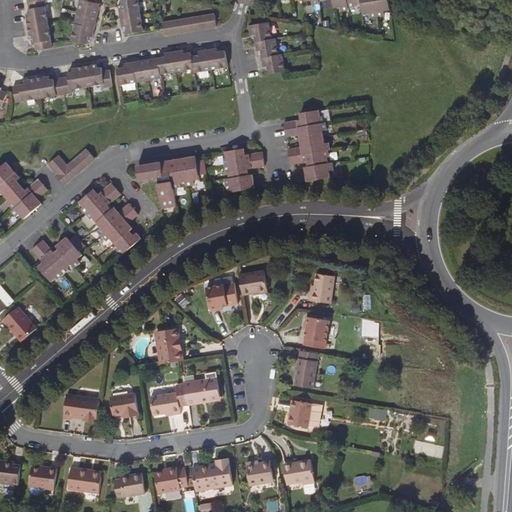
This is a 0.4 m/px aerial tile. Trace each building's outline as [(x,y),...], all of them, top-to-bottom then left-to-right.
[(35,35),(36,39),(38,51),(54,48),(52,40),(46,0),(47,0),(29,0),(31,13),(32,17),(28,18),(31,36),(35,35)] [(94,37),(96,28),(98,16),(101,3),(97,3),(97,0),(81,0),(73,41),(89,44),(90,36),(94,37)] [(139,0),(123,0),(124,8),(121,9),(122,18),(123,26),(127,26),(128,34),(145,31),(139,0)] [(355,6),(354,0),(303,0),(303,1),(307,0),(309,0),(310,3),(318,3),(318,1),(324,0),(331,0),(333,12),(347,10),(347,7),(355,6)] [(216,14),(164,23),(165,28),(166,36),(218,27),(216,14)] [(256,36),(257,43),(258,52),(262,52),(263,59),(265,68),(269,67),(270,75),(286,72),(283,55),(278,56),(276,40),(272,40),(270,24),(251,27),(252,37),(256,36)] [(217,49),(209,51),(199,52),(200,56),(193,57),(192,54),(185,55),(184,51),(175,52),(166,54),(166,58),(126,65),(126,68),(118,70),(120,86),(163,79),(162,75),(195,70),(196,74),(229,68),(226,52),(218,53),(217,49)] [(94,66),(76,69),(77,73),(73,73),(69,74),(69,78),(51,81),(47,81),(47,78),(28,81),(29,85),(25,85),(14,87),(17,103),(72,94),(71,91),(105,85),(106,89),(114,87),(111,71),(103,72),(103,69),(99,69),(95,70),(94,66)] [(319,110),(302,113),(303,120),(284,123),(287,137),(300,135),(304,133),(306,146),(302,147),(289,149),(291,164),(309,161),(310,166),(307,167),(308,174),(312,173),(313,179),(330,176),(330,170),(334,170),(333,163),(328,163),(327,158),(330,157),(329,150),(331,150),(330,142),(325,143),(323,131),(328,129),(326,122),(324,123),(323,116),(320,116),(319,110)] [(232,192),(251,188),(250,183),(254,182),(253,174),(249,175),(248,169),(265,166),(263,152),(245,155),(244,148),(226,151),(227,158),(225,158),(227,172),(229,172),(230,178),(226,179),(227,186),(231,185),(232,192)] [(85,150),(84,150),(66,166),(57,156),(47,164),(55,174),(53,176),(58,181),(58,182),(62,186),(94,159),(85,150)] [(176,160),(140,166),(140,169),(137,169),(139,177),(142,177),(142,179),(159,176),(171,174),(172,181),(160,183),(159,183),(163,208),(177,205),(174,188),(180,187),(180,182),(186,181),(186,185),(194,184),(193,180),(200,179),(199,174),(206,173),(204,159),(189,161),(189,158),(182,159),(182,163),(176,164),(176,160)] [(19,181),(14,175),(11,178),(7,173),(10,171),(5,164),(0,168),(0,196),(1,195),(10,205),(7,207),(12,213),(11,214),(15,219),(19,215),(23,220),(37,208),(34,204),(48,192),(38,181),(24,193),(16,184),(19,181)] [(159,176),(160,183),(172,181),(171,174),(159,176)] [(138,243),(141,240),(135,234),(132,237),(123,227),(127,224),(137,215),(128,205),(117,214),(114,217),(110,212),(105,207),(119,195),(110,184),(96,197),(91,190),(77,203),(82,209),(80,210),(90,221),(91,220),(100,229),(97,232),(106,243),(109,240),(117,250),(116,252),(121,257),(138,243)] [(135,234),(127,224),(123,227),(132,237),(135,234)] [(75,238),(69,242),(63,247),(59,243),(54,247),(58,252),(53,257),(41,243),(31,252),(43,265),(38,270),(50,284),(55,279),(56,281),(67,273),(65,270),(70,266),(73,269),(79,264),(76,261),(81,257),(78,253),(84,248),(75,238)] [(65,238),(59,243),(63,247),(69,242),(65,238)] [(241,275),(245,294),(270,290),(266,270),(241,275)] [(315,292),(313,292),(311,300),(332,303),(336,276),(318,273),(316,286),(315,292)] [(220,309),(222,308),(230,307),(227,287),(208,290),(212,313),(220,312),(220,309)] [(21,343),(36,330),(18,309),(3,322),(21,343)] [(309,326),(308,331),(307,339),(327,343),(331,322),(308,318),(306,326),(309,326)] [(165,363),(182,360),(185,359),(183,349),(180,350),(178,338),(182,338),(180,327),(156,331),(160,356),(164,355),(165,363)] [(302,352),(296,387),(313,390),(320,356),(302,352)] [(182,367),(182,402),(202,402),(202,396),(223,396),(219,367),(182,367)] [(150,406),(180,406),(180,383),(151,383),(150,406)] [(114,414),(129,411),(134,411),(134,415),(140,414),(136,391),(112,395),(114,414)] [(98,418),(101,398),(68,393),(64,415),(72,417),(73,415),(98,418)] [(289,424),(308,428),(319,430),(323,406),(295,401),(293,414),(291,414),(289,424)] [(192,467),(195,490),(233,484),(228,457),(216,459),(216,463),(192,467)] [(0,480),(19,483),(21,463),(14,463),(14,460),(4,459),(4,461),(0,460),(0,480)] [(259,463),(247,465),(250,485),(274,481),(271,461),(259,463)] [(294,464),(284,466),(287,485),(302,483),(303,485),(315,483),(312,464),(308,462),(294,464)] [(30,482),(55,486),(58,466),(50,465),(50,466),(32,463),(30,482)] [(90,471),(91,468),(80,466),(79,469),(71,468),(69,486),(100,490),(103,472),(90,471)] [(180,486),(188,485),(186,467),(178,468),(177,466),(169,468),(169,469),(155,471),(158,492),(181,489),(180,486)] [(118,495),(146,491),(143,471),(122,474),(123,477),(115,478),(118,495)] [(185,498),(187,511),(196,511),(194,497),(185,498)]
